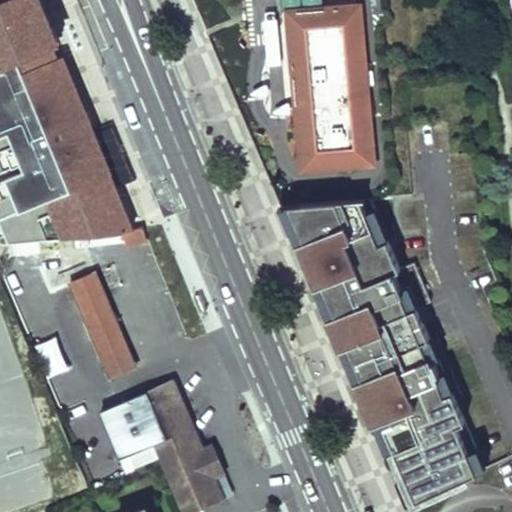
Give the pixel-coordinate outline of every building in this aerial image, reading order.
[(0,0),(0,244),(60,238),(122,232),(133,231),(63,54),(57,56),(53,46),(59,44),(40,0),(0,0)] [(335,144),(365,142),(353,0),(287,0),(300,147),(317,146),(318,151),(336,153),(335,144)] [(483,469),(422,322),(416,307),(424,304),(430,301),(414,262),(400,268),(388,239),(381,242),(362,195),(289,201),(414,501),(483,469)] [(133,231),(122,232),(123,246),(145,244),(143,230),(133,231)] [(96,278),(71,289),(109,377),(135,366),(96,278)] [(36,344),(48,376),(67,369),(56,337),(36,344)] [(148,390),(101,410),(121,457),(131,453),(136,467),(160,456),(161,459),(183,511),(195,511),(204,508),(194,484),(182,456),(172,434),(167,436),(148,390)]
